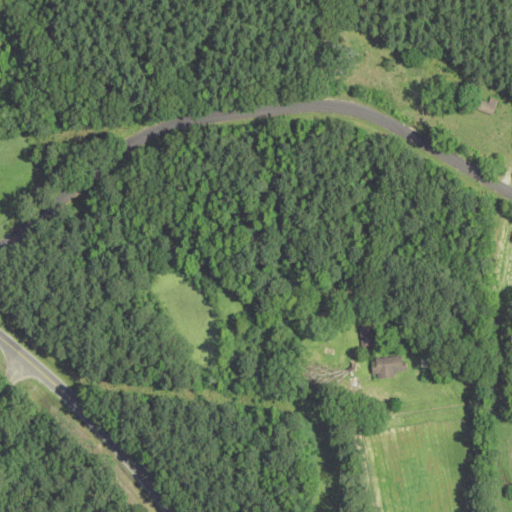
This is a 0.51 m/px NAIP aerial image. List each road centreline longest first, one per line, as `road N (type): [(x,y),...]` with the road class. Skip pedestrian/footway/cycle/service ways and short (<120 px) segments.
road 1 (residential): [(511,198),(343,112),(275,109),(169,129),(117,154),(0,247)]
road 2 (residential): [(171,511),(0,343)]
